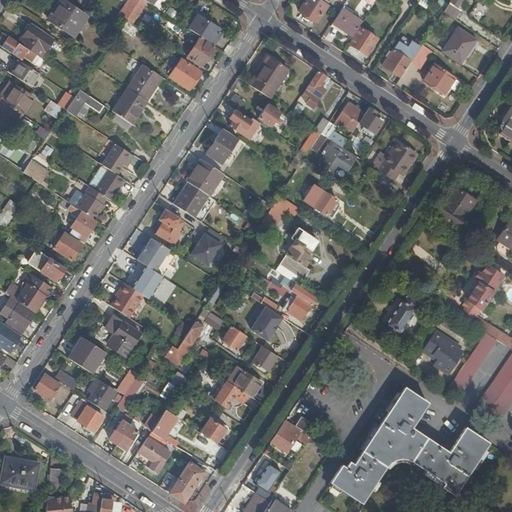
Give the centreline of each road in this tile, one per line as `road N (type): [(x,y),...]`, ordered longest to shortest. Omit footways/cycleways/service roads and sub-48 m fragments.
road 1 (residential): [(262,19),(4,405)]
road 2 (residential): [(207,511),(454,142)]
road 3 (residential): [(262,19),(454,142)]
road 4 (residential): [(169,511),(4,405)]
